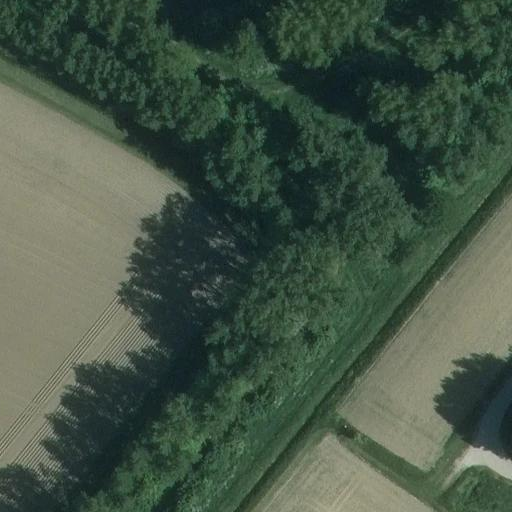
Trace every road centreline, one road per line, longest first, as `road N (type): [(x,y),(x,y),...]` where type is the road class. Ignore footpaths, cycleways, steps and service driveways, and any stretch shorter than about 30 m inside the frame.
road 1 (track): [(152,511),(326,298),(338,266),(338,238),(268,96)]
road 2 (track): [(268,96),(219,96),(174,37),(107,0)]
road 3 (track): [(268,96),(389,39),(434,0)]
